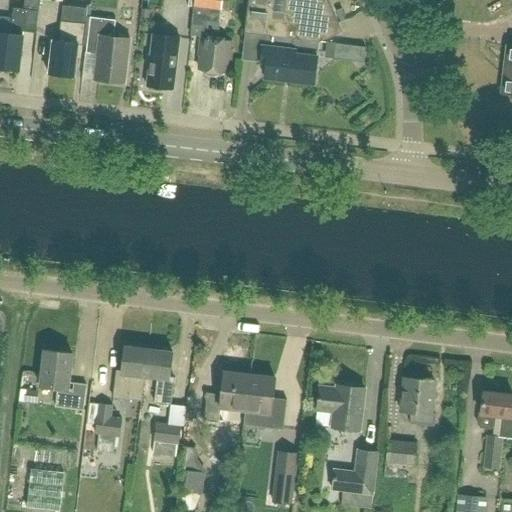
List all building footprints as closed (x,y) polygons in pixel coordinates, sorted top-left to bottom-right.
[(0,68),(17,71),(21,34),(23,35),(23,32),(34,33),(38,0),(23,0),(22,9),(12,8),(11,18),(9,33),(0,32),(0,68)] [(192,0),(191,7),(219,10),(220,10),(221,0),(192,0)] [(340,32),(325,0),(246,0),(243,32),(263,34),(259,63),(265,64),(263,78),(313,84),(318,42),(340,32)] [(76,45),(80,45),(85,46),(89,17),(89,16),(83,15),(84,7),(60,5),(56,40),(51,40),(47,75),(73,77),(76,45)] [(219,23),(220,10),(219,10),(191,7),(191,14),(191,15),(189,36),(199,37),(200,37),(202,21),(218,23),(219,23)] [(89,17),(85,46),(84,53),(96,55),(93,80),(123,83),(128,39),(112,37),(114,20),(89,17)] [(146,55),(145,65),(148,65),(146,86),(149,86),(148,89),(158,90),(159,87),(172,89),(175,63),(179,22),(153,20),(149,52),(149,55),(146,55)] [(216,39),(218,23),(202,21),(200,37),(199,37),(198,47),(202,48),(199,70),(224,73),(225,59),(228,59),(230,41),(216,39)] [(364,48),(348,46),(347,57),(363,59),(364,48)] [(372,105),(361,115),(371,126),(382,116),(372,105)] [(140,401),(144,377),(147,349),(123,346),(120,372),(115,371),(112,397),(128,399),(140,401)] [(147,349),(144,377),(156,378),(153,402),(169,404),(173,378),(168,378),(171,352),(147,349)] [(72,390),(67,390),(71,353),(43,350),(39,387),(57,389),(54,406),(82,410),(85,385),(73,384),(72,390)] [(244,411),(249,375),(223,372),(220,397),(206,395),(203,420),(227,423),(229,409),(244,411)] [(249,375),(244,411),(260,413),(258,427),(282,430),(285,405),(271,403),(274,378),(249,375)] [(433,426),(434,415),(431,414),(434,381),(404,378),(400,412),(411,413),(410,424),(433,426)] [(365,389),(336,386),(336,389),(319,387),(317,411),(333,413),(331,428),(360,431),(365,389)] [(493,427),(492,436),(503,437),(511,437),(511,405),(511,399),(511,395),(483,392),(480,414),(478,414),(477,425),(480,428),(489,430),(493,427)] [(118,438),(121,418),(110,417),(111,406),(97,404),(93,434),(118,438)] [(175,457),(177,444),(179,425),(155,423),(152,441),(154,441),(152,455),(175,457)] [(503,437),(492,436),(487,435),(483,468),(499,470),(503,437)] [(387,441),(385,463),(406,465),(415,466),(417,444),(387,441)] [(202,495),(205,473),(192,471),(195,448),(183,446),(176,491),(202,495)] [(357,451),(355,473),(334,470),(332,490),(342,491),(341,506),(371,509),(377,453),(357,451)] [(272,494),(271,502),(292,504),(293,496),(297,460),(276,458),(272,494)] [(485,511),(487,498),(458,495),(456,511),(485,511)]
